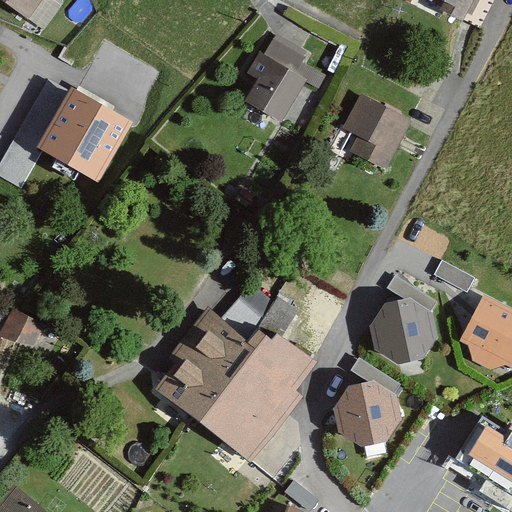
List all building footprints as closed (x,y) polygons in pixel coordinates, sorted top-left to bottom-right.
[(1,0),(28,19),(41,0),(1,0)] [(445,11),(463,20),(473,0),(441,0),(445,2),(441,9),(445,11)] [(305,57),(273,39),(264,54),(296,72),(303,60),(305,57)] [(250,104),(282,122),(303,86),(306,81),(307,79),(296,72),(264,54),(259,52),(247,73),(258,80),(254,87),(246,102),(250,104)] [(329,75),(303,60),(296,72),(307,79),(306,81),(320,89),(329,75)] [(42,151),(75,93),(48,78),(0,164),(0,175),(22,188),(42,151)] [(99,183),(134,122),(77,90),(75,93),(42,151),(99,183)] [(409,126),(413,119),(411,118),(362,93),(345,126),(344,128),(358,134),(350,151),(353,152),(387,170),(398,147),(401,142),(404,136),(409,126)] [(475,278),(442,260),(438,267),(434,274),(467,292),(475,278)] [(388,288),(406,300),(411,298),(431,311),(437,302),(415,288),(395,276),(391,283),(388,288)] [(469,346),(511,368),(511,309),(484,295),(474,314),(460,341),(469,346)] [(299,310),(278,297),(258,329),(259,330),(266,336),(271,339),(276,333),(283,337),(299,310)] [(397,302),(385,304),(371,327),(377,353),(399,367),(424,362),(425,361),(440,339),(434,313),(431,311),(411,298),(406,300),(397,302)] [(45,323),(14,307),(0,333),(0,336),(16,340),(34,345),(45,323)] [(266,336),(259,330),(248,342),(209,308),(168,358),(175,363),(155,390),(189,416),(192,418),(198,423),(199,423),(266,336)] [(271,339),(266,336),(199,423),(223,442),(247,460),(299,394),(292,387),(314,359),(283,337),(276,333),(271,339)] [(355,365),(352,370),(369,382),(376,381),(395,394),(401,385),(360,358),(355,365)] [(349,385),(334,407),(337,420),(339,434),(361,449),(363,448),(388,444),(403,422),(398,396),(395,394),(376,381),(369,382),(362,383),(349,385)] [(454,458),(511,495),(511,424),(507,433),(481,415),(454,458)] [(319,500),(293,480),(284,492),(291,497),(310,511),(315,506),(319,500)] [(46,511),(14,487),(0,504),(0,511),(46,511)]
